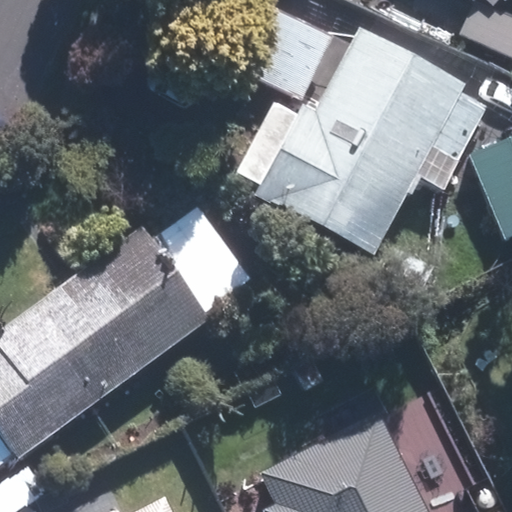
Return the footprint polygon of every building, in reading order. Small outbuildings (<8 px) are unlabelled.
[(302,101),(331,38),(268,10),(239,73),(302,101)] [(466,85),(358,28),(313,112),(300,106),(296,113),(272,100),(233,174),(259,188),(254,198),(373,260),(416,178),(443,193),(487,109),(461,95),(466,85)] [(511,137),(468,155),(502,239),(511,235),(511,137)] [(144,226),(0,329),(0,437),(17,461),(210,321),(203,311),(250,278),(197,206),(153,238),(144,226)] [(427,511),(379,415),(260,474),(275,505),(263,511),(427,511)] [(0,511),(17,511),(46,495),(27,466),(0,482),(0,511)] [(176,511),(169,497),(138,511),(176,511)]
